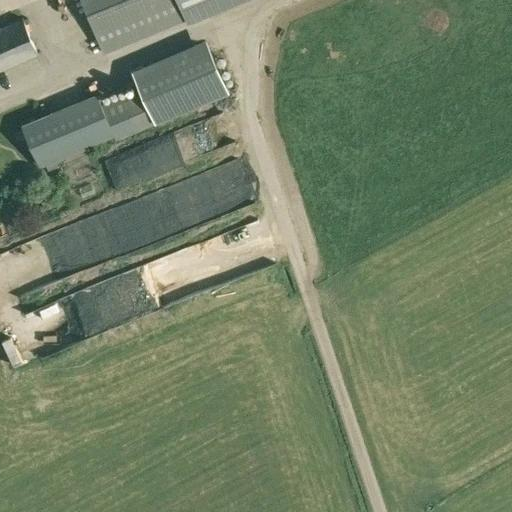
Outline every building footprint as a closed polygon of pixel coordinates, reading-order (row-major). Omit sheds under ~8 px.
[(81,0),(103,52),(106,51),(108,56),(116,53),(115,48),(186,19),(188,24),(246,0),(81,0)] [(0,70),(39,54),(23,17),(0,26),(0,70)] [(57,160),(113,137),(115,142),(229,92),(206,38),(132,69),(140,88),(102,104),(97,93),(22,124),(39,167),(46,164),(57,160)] [(221,110),(102,150),(115,188),(234,147),(221,110)] [(194,217),(188,204),(197,201),(185,173),(170,180),(187,220),(194,217)]
